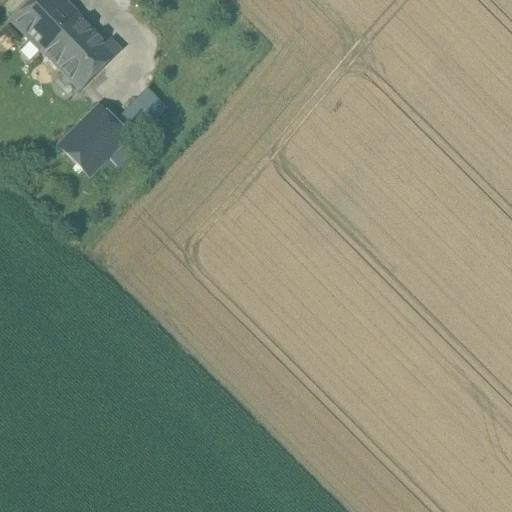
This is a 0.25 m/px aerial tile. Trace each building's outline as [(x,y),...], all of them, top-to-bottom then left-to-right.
[(62,0),(33,0),(11,22),(40,51),(77,15),(62,0)] [(106,45),(77,15),(40,51),(80,92),(121,52),(110,41),(106,45)] [(147,89),(115,123),(130,138),(134,142),(166,109),(147,89)] [(98,106),(57,147),(89,179),(109,160),(130,138),(115,123),(98,106)] [(130,138),(109,160),(116,167),(138,146),(134,142),(130,138)]
